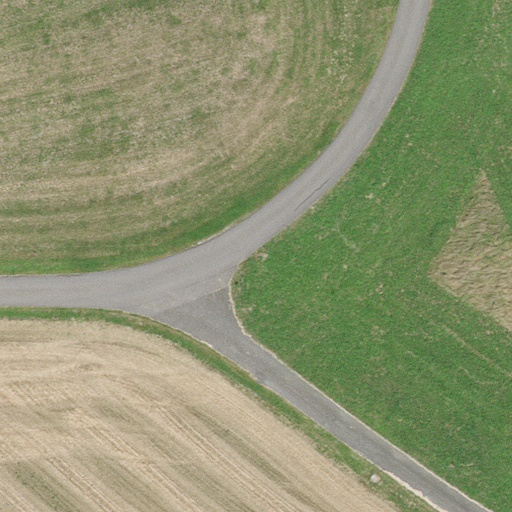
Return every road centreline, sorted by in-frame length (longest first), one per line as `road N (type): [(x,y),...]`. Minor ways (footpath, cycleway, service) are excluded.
road 1 (track): [(411,0),(388,78),(338,160),(263,227),(173,281),(0,292)]
road 2 (track): [(173,281),(208,333),(469,511)]
